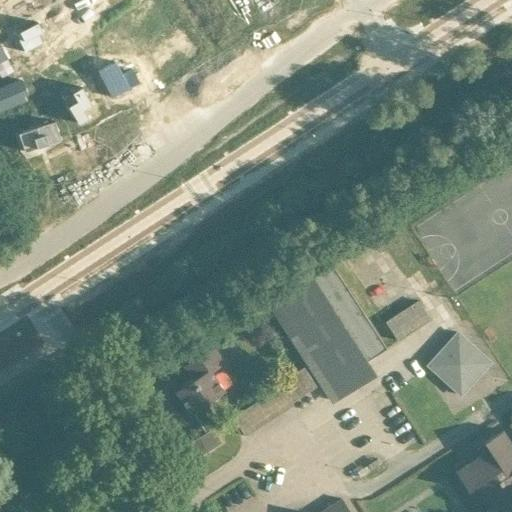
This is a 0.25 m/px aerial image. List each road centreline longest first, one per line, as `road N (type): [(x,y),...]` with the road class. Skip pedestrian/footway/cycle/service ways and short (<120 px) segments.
road 1 (residential): [(360,3),(19,261)]
road 2 (unclassified): [(39,294),(396,61)]
